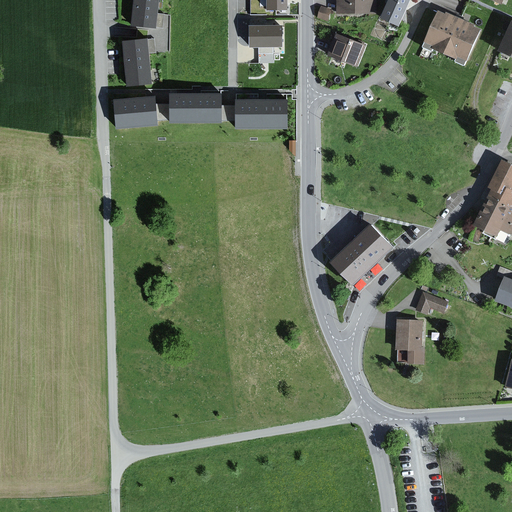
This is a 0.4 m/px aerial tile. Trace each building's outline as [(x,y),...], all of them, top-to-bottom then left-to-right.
[(158,0),(131,0),(129,25),(155,28),(157,17),(157,14),(158,0)] [(286,0),(265,0),(266,11),(287,11),(286,0)] [(374,0),(335,0),(336,13),(375,13),(374,0)] [(386,0),(378,19),(396,26),(407,0),(386,0)] [(332,10),(322,6),(317,18),(327,22),(332,10)] [(443,14),(436,11),(421,47),(430,51),(431,49),(454,59),(453,62),(463,66),(479,30),(473,27),(473,25),(444,12),(443,14)] [(157,17),(155,28),(162,29),(164,14),(157,14),(157,17)] [(511,20),(497,52),(511,58),(511,20)] [(282,26),(248,26),(248,48),(282,47),(282,26)] [(365,45),(335,34),(326,55),(356,67),(365,45)] [(146,38),(120,41),(124,86),(150,84),(147,53),(147,50),(146,38)] [(153,38),(146,38),(147,50),(147,53),(154,53),(153,38)] [(168,122),(220,122),(220,121),(220,106),(220,94),(168,94),(168,103),(168,120),(168,122)] [(115,128),(156,125),(156,121),(155,104),(154,96),(142,97),(113,99),(115,128)] [(234,129),(285,129),(286,100),(262,100),(235,100),(234,106),(234,121),(234,129)] [(168,103),(155,104),(156,121),(168,120),(168,103)] [(234,106),(220,106),(220,121),(234,121),(234,106)] [(503,186),(511,190),(511,188),(511,165),(499,159),(486,187),(489,188),(486,195),(497,200),(503,186)] [(503,186),(497,200),(511,207),(511,190),(503,186)] [(486,195),(472,225),(496,237),(499,230),(508,234),(511,235),(511,207),(497,200),(486,195)] [(391,247),(369,225),(330,264),(351,286),(391,247)] [(511,280),(511,279),(511,271),(499,265),(495,273),(502,276),(511,280)] [(511,279),(511,280),(502,276),(493,302),(511,308),(511,279)] [(442,312),(446,302),(422,292),(415,310),(426,315),(429,307),(442,312)] [(422,320),(396,319),(394,350),(397,350),(396,363),(423,364),(424,347),(421,347),(422,320)]
